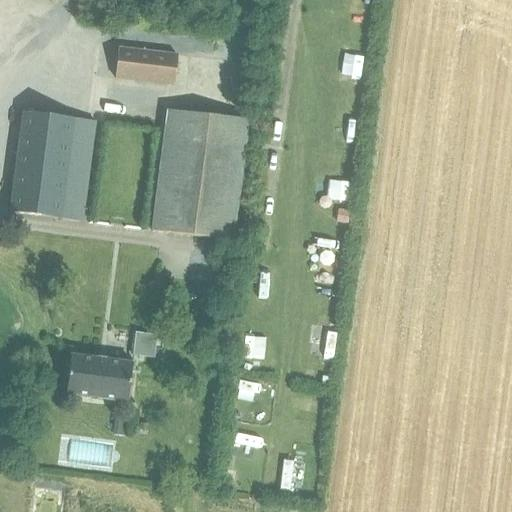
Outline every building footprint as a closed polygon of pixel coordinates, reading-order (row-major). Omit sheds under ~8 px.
[(175,88),(179,57),(122,51),(118,82),(175,88)] [(331,53),(332,75),(356,75),(355,53),(331,53)] [(349,123),(349,110),(333,110),(332,123),(349,123)] [(234,243),(250,123),(170,112),(154,233),(234,243)] [(83,223),(97,124),(24,114),(10,213),(83,223)] [(336,223),(347,224),(349,211),(338,210),(336,223)] [(338,265),(345,244),(320,237),(314,258),(338,265)] [(154,358),(157,336),(137,334),(134,355),(154,358)] [(326,375),(333,347),(300,339),(293,367),(326,375)] [(250,340),(241,352),(263,367),(271,355),(250,340)] [(128,405),(133,364),(71,357),(66,397),(128,405)] [(253,406),(258,384),(237,380),(233,403),(253,406)] [(296,390),(294,403),(322,407),(324,394),(296,390)] [(233,428),(228,461),(250,465),(255,431),(233,428)] [(320,446),(296,444),(295,460),(319,462),(320,446)] [(140,475),(149,476),(150,467),(141,466),(140,475)]
